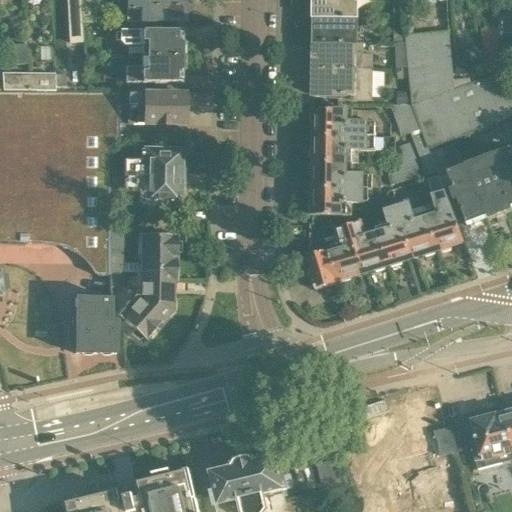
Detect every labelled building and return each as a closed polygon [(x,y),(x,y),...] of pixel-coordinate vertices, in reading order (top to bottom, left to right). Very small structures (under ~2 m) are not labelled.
[(81,24),(80,7),(79,0),(65,0),(67,25),(81,24)] [(79,0),(80,7),(81,24),(95,23),(101,23),(101,19),(95,19),(95,0),(99,0),(79,0)] [(125,0),(126,0),(118,1),(118,23),(125,23),(125,24),(184,24),(184,0),(125,0)] [(357,17),(356,0),(315,0),(315,17),(357,17)] [(356,43),(357,17),(315,17),(315,20),(315,42),(356,43)] [(498,28),(481,29),(483,68),(500,67),(498,28)] [(180,32),(120,31),(120,33),(115,33),(115,41),(120,41),(120,42),(123,46),(140,47),(140,58),(146,58),(183,58),(183,44),(180,41),(180,32)] [(404,42),(404,31),(395,31),(395,42),(404,42)] [(405,36),(406,43),(408,68),(412,107),(455,91),(450,45),(449,32),(405,36)] [(503,64),(511,63),(511,39),(502,40),(503,64)] [(356,43),(315,42),(315,46),(314,69),(356,69),(363,69),(364,53),(359,53),(359,58),(356,58),(356,43)] [(408,68),(406,43),(394,44),(395,69),(408,68)] [(27,65),(26,45),(14,46),(15,65),(27,65)] [(457,76),(476,74),(473,46),(454,48),(457,76)] [(183,71),(183,58),(146,58),(146,69),(125,68),(125,84),(179,84),(179,74),(183,71)] [(511,68),(479,81),(455,91),(412,107),(421,130),(422,133),(428,148),(511,116),(511,68)] [(363,69),(356,69),(314,69),(314,96),(347,97),(347,103),(372,103),(373,69),(363,69)] [(2,90),(36,91),(36,75),(2,74),(2,90)] [(36,75),(36,91),(55,91),(54,75),(36,75)] [(65,87),(65,76),(55,77),(56,88),(65,87)] [(0,241),(54,246),(57,245),(60,244),(63,243),(65,241),(67,239),(68,236),(69,233),(77,129),(106,129),(106,130),(119,131),(119,128),(119,125),(119,94),(55,94),(0,92),(0,241)] [(119,92),(119,106),(130,106),(130,125),(183,126),(183,111),(183,100),(183,96),(130,94),(129,92),(119,92)] [(398,106),(410,106),(410,94),(398,94),(398,106)] [(410,107),(396,106),(391,106),(402,137),(421,130),(412,107),(410,107)] [(348,122),(348,110),(314,110),(314,113),(312,114),(312,124),(314,125),(314,137),(375,138),(376,122),(348,122)] [(422,133),(412,137),(423,165),(422,166),(425,176),(437,172),(430,154),(428,148),(422,133)] [(375,138),(314,137),(314,149),(311,150),(311,160),(314,162),(314,163),(348,164),(348,151),(375,151),(375,138)] [(399,172),(418,167),(417,161),(410,144),(400,148),(404,157),(400,158),(399,172)] [(448,173),(458,200),(467,225),(511,207),(511,149),(511,148),(493,155),(466,165),(466,166),(451,172),(448,173)] [(442,149),(430,154),(437,172),(439,177),(448,173),(451,172),(448,163),(442,149)] [(111,168),(111,177),(124,177),(124,178),(180,179),(181,167),(183,164),(183,157),(181,155),(181,152),(143,151),(140,151),(140,162),(125,162),(124,169),(111,168)] [(314,178),(313,189),(364,190),(364,176),(347,176),(348,164),(314,163),(314,166),(311,167),(311,176),(314,178)] [(421,177),(418,167),(399,172),(388,176),(392,186),(421,177)] [(124,177),(111,177),(111,185),(124,185),(124,193),(138,193),(138,204),(179,205),(180,202),(182,200),(182,192),(180,189),(180,179),(124,178),(124,177)] [(364,190),(313,189),(313,201),(311,202),(310,212),(313,213),(313,216),(347,217),(347,203),(363,203),(364,190)] [(437,214),(427,216),(438,250),(439,250),(441,252),(450,249),(451,246),(463,242),(458,228),(452,213),(444,192),(431,196),(437,214)] [(435,251),(438,250),(427,216),(415,221),(409,203),(397,207),(413,258),(423,255),(425,257),(434,254),(435,251)] [(401,261),(413,258),(397,207),(384,211),(389,228),(378,231),(388,265),(389,265),(391,267),(400,264),(401,261)] [(385,266),(388,265),(378,231),(365,235),(361,222),(349,226),(363,273),(373,270),(375,272),(385,269),(385,266)] [(314,224),(311,225),(311,234),(324,234),(321,223),(314,224)] [(350,277),(363,273),(349,226),(336,230),(339,240),(327,244),(328,248),(338,281),(339,280),(341,282),(350,280),(350,277)] [(111,231),(111,273),(123,273),(123,263),(124,231),(111,231)] [(139,273),(139,276),(166,276),(166,282),(176,282),(177,282),(177,254),(182,252),(182,243),(178,241),(177,237),(138,236),(137,260),(139,260),(139,264),(123,263),(123,273),(139,273)] [(338,281),(328,248),(315,251),(316,255),(310,257),(309,272),(308,287),(314,287),(315,291),(338,284),(337,281),(338,281)] [(111,273),(111,285),(123,286),(123,273),(111,273)] [(173,282),(176,282),(166,282),(166,276),(139,276),(138,292),(118,316),(134,330),(132,334),(139,340),(144,339),(145,340),(172,310),(173,282)] [(75,352),(75,356),(77,356),(77,354),(115,354),(116,323),(110,323),(110,299),(88,299),(88,294),(72,294),(70,351),(75,352)] [(511,462),(511,436),(505,411),(485,417),(484,413),(464,418),(468,433),(479,471),(494,467),(511,462)] [(449,430),(454,453),(468,450),(462,427),(449,430)] [(286,511),(285,503),(288,502),(291,501),(285,476),(281,477),(277,458),(257,463),(256,461),(249,457),(235,460),(231,467),(231,468),(211,473),(215,493),(212,494),(216,511),(286,511)] [(199,511),(189,470),(136,483),(137,484),(116,489),(117,491),(99,495),(97,485),(81,500),(65,504),(66,511),(199,511)]
